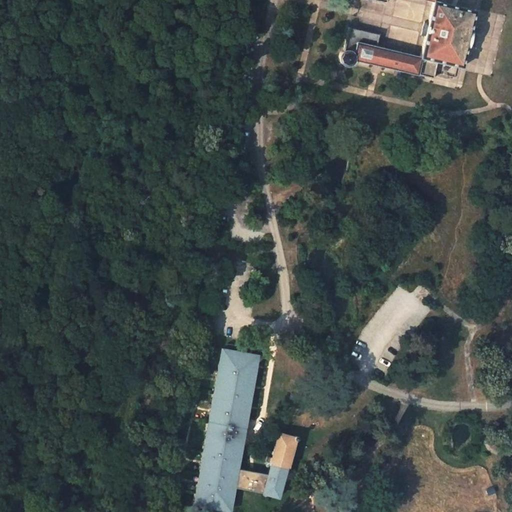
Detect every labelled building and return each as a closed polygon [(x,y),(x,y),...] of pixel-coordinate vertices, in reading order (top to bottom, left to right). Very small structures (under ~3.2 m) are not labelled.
[(375,0),(386,3),(386,0),(428,0),(433,1),(427,29),(420,56),(436,60),(457,65),(460,66),(465,45),(469,32),(474,11),(451,5),(452,0),(375,0)] [(419,59),(375,49),(378,33),(348,27),(343,51),(342,52),(339,53),(339,55),(338,57),(339,60),(341,62),(345,64),(348,63),(351,60),(352,57),(432,76),(433,72),(436,60),(420,56),(419,59)] [(469,32),(465,45),(472,47),(475,33),(469,32)] [(433,72),(454,77),(457,65),(436,60),(433,72)] [(259,355),(219,349),(193,506),(220,511),(232,511),(237,489),(279,498),(298,438),(278,431),(267,475),(239,468),(259,355)]
